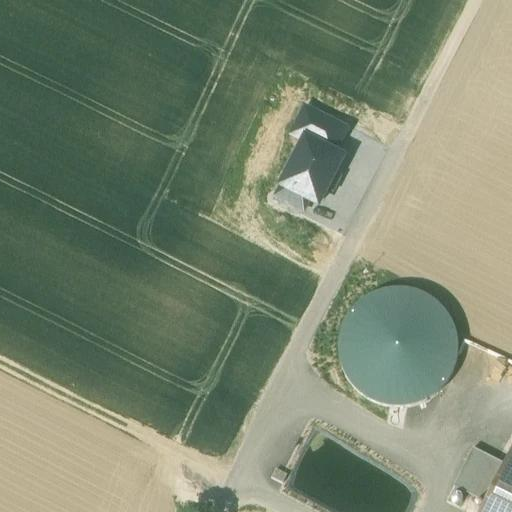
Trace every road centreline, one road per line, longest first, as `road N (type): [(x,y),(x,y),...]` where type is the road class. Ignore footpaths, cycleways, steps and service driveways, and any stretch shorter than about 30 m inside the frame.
road 1 (track): [(474,0),(326,292)]
road 2 (track): [(0,365),(232,483)]
